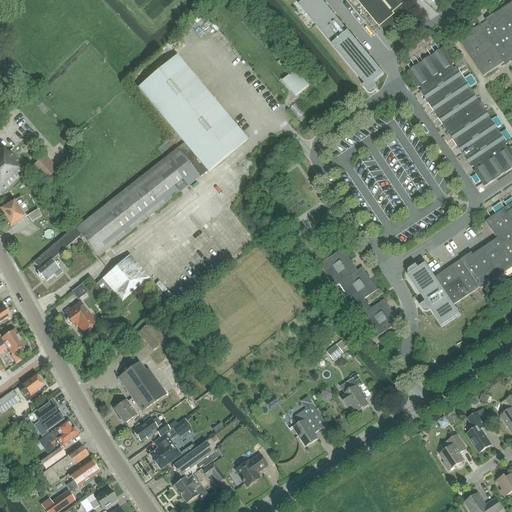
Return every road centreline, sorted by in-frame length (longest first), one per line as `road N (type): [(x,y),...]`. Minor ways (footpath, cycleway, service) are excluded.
road 1 (tertiary): [(262,511),(511,344)]
road 2 (tertiary): [(151,511),(0,253)]
